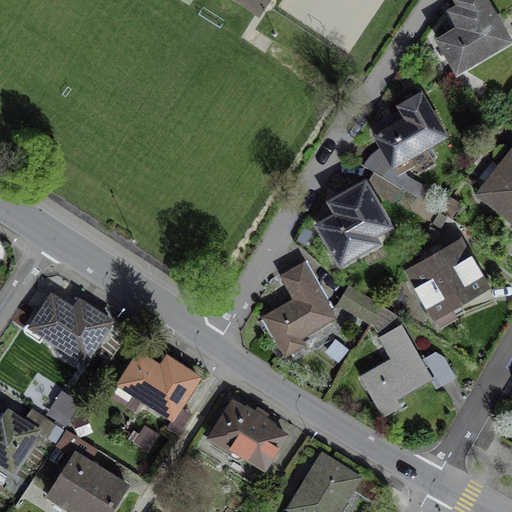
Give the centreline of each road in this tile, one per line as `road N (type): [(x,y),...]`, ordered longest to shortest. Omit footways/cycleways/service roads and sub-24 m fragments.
road 1 (residential): [(441,0),(229,355)]
road 2 (residential): [(229,355),(434,481)]
road 3 (residential): [(51,239),(229,355)]
road 4 (residential): [(511,361),(434,481)]
